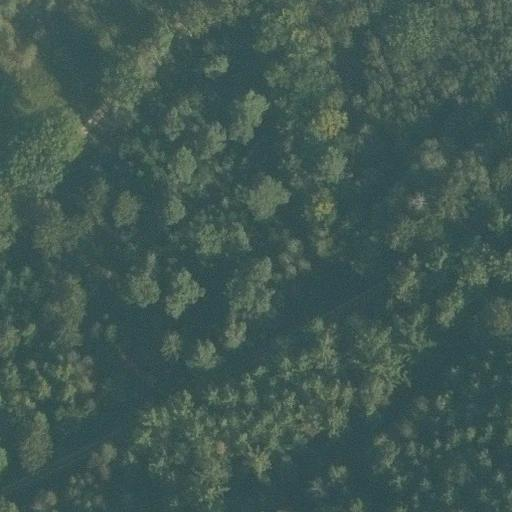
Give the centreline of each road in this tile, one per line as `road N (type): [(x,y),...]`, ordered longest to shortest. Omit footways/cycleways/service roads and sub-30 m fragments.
road 1 (track): [(511,221),(0,496)]
road 2 (track): [(191,0),(0,215)]
